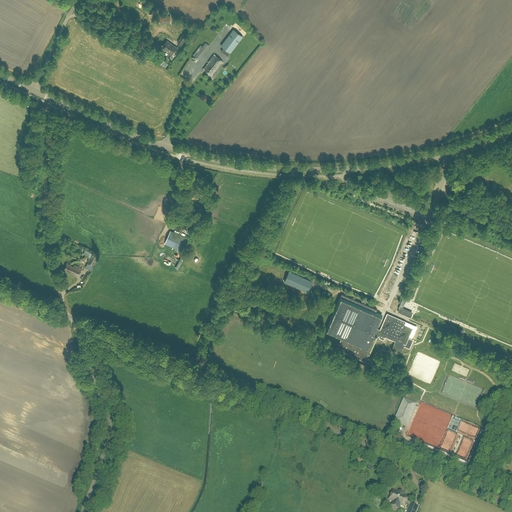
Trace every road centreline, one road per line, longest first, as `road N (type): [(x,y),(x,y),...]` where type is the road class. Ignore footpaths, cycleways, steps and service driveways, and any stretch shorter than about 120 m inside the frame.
road 1 (unclassified): [(511,507),(75,320)]
road 2 (tertiary): [(33,90),(128,134),(250,166),(356,169),(443,154)]
road 3 (track): [(64,314),(45,246),(50,98)]
road 4 (unclassified): [(82,511),(110,424),(75,320)]
road 5 (unclassified): [(443,154),(441,186),(390,302)]
road 6 (track): [(511,397),(442,352),(433,332),(385,311)]
